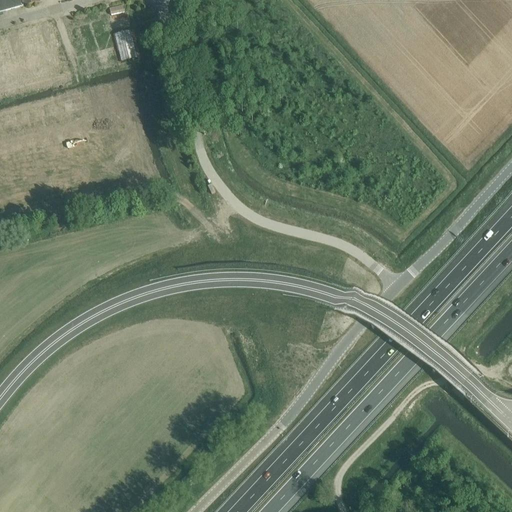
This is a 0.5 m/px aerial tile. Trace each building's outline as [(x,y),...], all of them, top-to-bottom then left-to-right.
[(0,0),(4,12),(12,10),(22,7),(20,0),(0,0)] [(129,0),(115,4),(117,11),(131,7),(129,0)] [(80,36),(87,35),(85,25),(78,26),(80,36)] [(33,27),(26,27),(28,47),(35,46),(33,27)] [(9,33),(14,49),(20,47),(15,31),(9,33)] [(133,32),(100,41),(124,132),(157,126),(133,32)] [(41,53),(44,63),(52,60),(48,50),(41,53)] [(65,62),(0,79),(0,116),(74,97),(65,62)] [(164,150),(43,181),(51,215),(173,183),(164,150)] [(10,189),(0,191),(0,228),(19,223),(10,189)]
